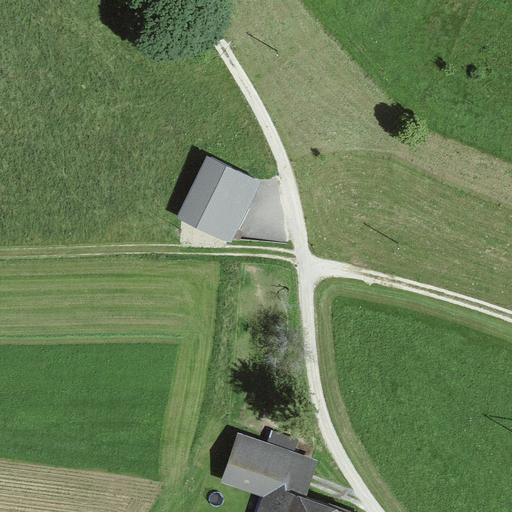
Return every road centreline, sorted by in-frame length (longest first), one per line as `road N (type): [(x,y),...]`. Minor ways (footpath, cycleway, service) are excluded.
road 1 (track): [(375,511),(334,449),(318,394),(282,162),(254,94),(191,0)]
road 2 (track): [(0,270),(301,263),(511,322)]
